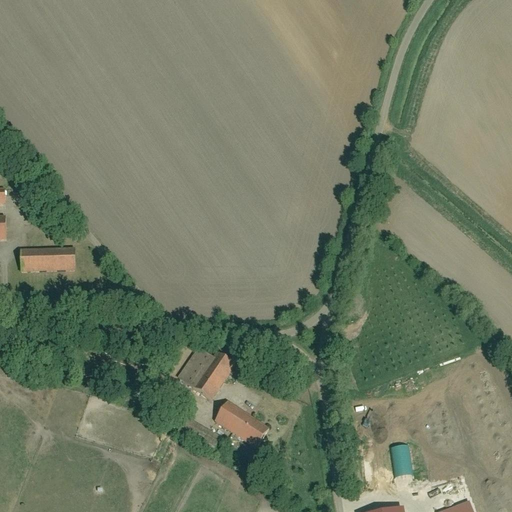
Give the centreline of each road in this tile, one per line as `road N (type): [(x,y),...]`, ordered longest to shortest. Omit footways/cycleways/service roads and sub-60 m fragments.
road 1 (residential): [(427,0),(399,53),(333,294)]
road 2 (residential): [(0,122),(174,335)]
road 3 (residential): [(174,335),(0,333)]
road 4 (residential): [(337,511),(317,379)]
